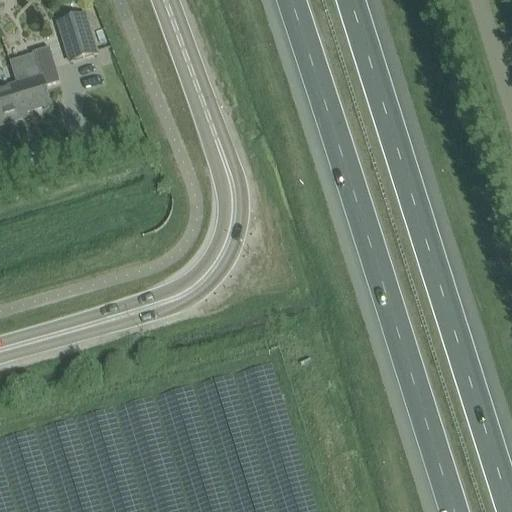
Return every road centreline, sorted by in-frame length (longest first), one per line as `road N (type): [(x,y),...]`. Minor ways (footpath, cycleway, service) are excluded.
road 1 (motorway): [(290,0),(454,511)]
road 2 (motorway): [(511,505),(354,0)]
road 3 (secondary): [(0,349),(185,296),(222,260),(235,215),(231,187),(166,0)]
